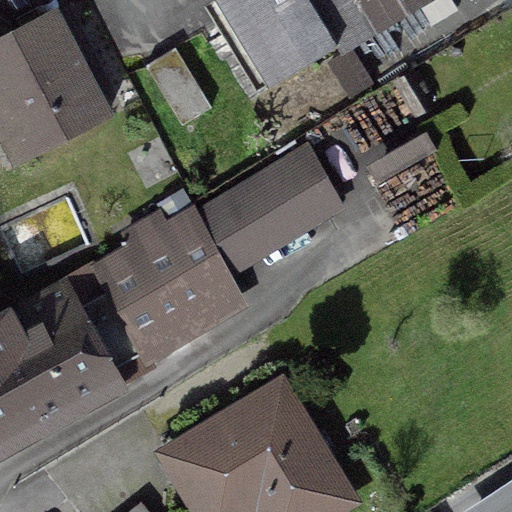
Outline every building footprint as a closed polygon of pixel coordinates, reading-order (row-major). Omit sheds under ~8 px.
[(212,0),(224,18),(267,89),(333,49),(338,57),(431,0),(212,0)] [(104,120),(49,15),(0,40),(0,103),(0,104),(0,103),(0,140),(14,167),(104,120)] [(172,50),(142,68),(179,128),(208,110),(172,50)] [(284,235),(327,209),(300,164),(202,222),(228,269),(284,235)] [(56,284),(60,292),(0,325),(0,439),(30,423),(39,418),(40,420),(98,387),(103,396),(148,371),(138,354),(243,295),(228,269),(202,222),(197,213),(93,271),(90,265),(56,284)] [(198,511),(249,511),(268,501),(274,511),(326,511),(344,502),(277,390),(166,457),(198,511)] [(511,511),(511,490),(477,511),(511,511)]
